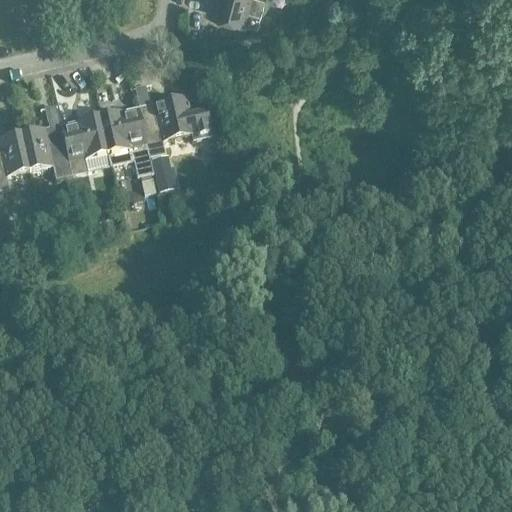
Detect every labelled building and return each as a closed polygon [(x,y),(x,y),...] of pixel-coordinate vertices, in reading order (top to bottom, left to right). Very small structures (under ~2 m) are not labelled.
[(211,0),(211,2),(208,15),(258,28),(261,16),(265,0),(211,0)] [(139,112),(150,162),(166,158),(163,145),(192,139),(196,139),(197,143),(212,140),(208,120),(203,117),(192,119),(189,101),(139,112)] [(72,180),(61,129),(57,109),(46,112),(50,132),(21,138),(30,175),(53,170),(56,183),(72,180)] [(139,112),(100,121),(108,158),(131,153),(134,166),(150,162),(139,112)] [(100,121),(61,129),(72,180),(88,176),(85,163),(108,158),(100,121)] [(30,175),(21,138),(0,142),(0,195),(10,194),(7,181),(30,175)] [(149,163),(157,196),(173,193),(165,159),(149,163)] [(73,181),(77,198),(92,194),(88,178),(73,181)] [(152,184),(141,186),(144,199),(155,197),(152,184)]
